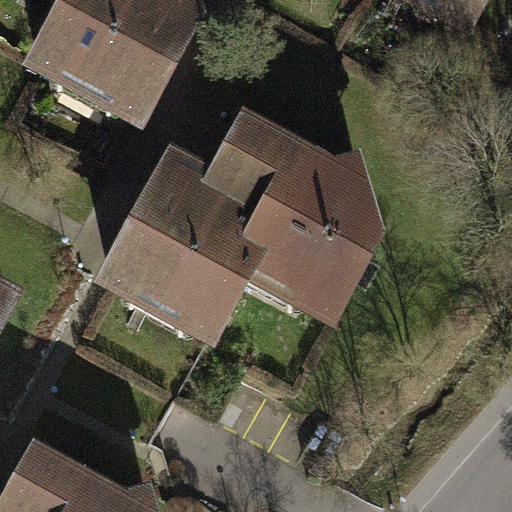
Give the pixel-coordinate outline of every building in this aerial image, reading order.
[(23,68),(145,131),(213,0),(57,0),(60,1),(23,68)] [(401,0),(469,39),(490,0),(401,0)] [(333,162),(243,109),(204,173),(196,188),(246,216),(232,240),(263,258),(246,287),(328,334),(384,237),(360,154),(333,162)] [(168,153),(94,290),(212,354),(246,287),(263,258),(232,240),(246,216),(196,188),(204,173),(168,153)] [(0,333),(21,294),(0,283),(0,333)] [(126,492),(26,441),(0,488),(0,511),(154,511),(147,487),(126,492)]
